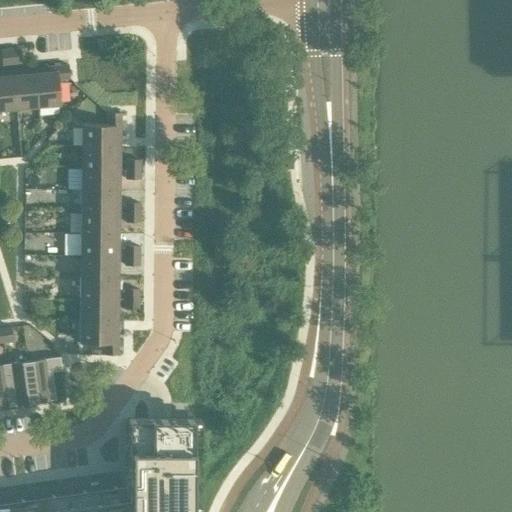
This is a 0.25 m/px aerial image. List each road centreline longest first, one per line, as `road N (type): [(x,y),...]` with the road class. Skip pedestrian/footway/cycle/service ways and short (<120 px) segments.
road 1 (residential): [(0,450),(89,436),(162,336),(170,15)]
road 2 (tertiary): [(272,511),(321,416),(329,361),(325,1)]
road 3 (residential): [(0,30),(170,15)]
road 4 (residential): [(170,15),(325,1)]
